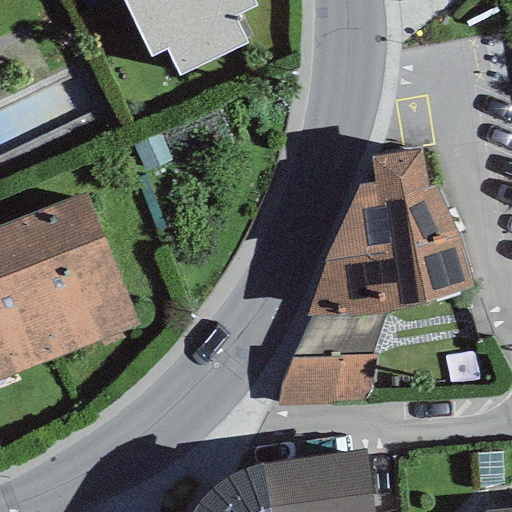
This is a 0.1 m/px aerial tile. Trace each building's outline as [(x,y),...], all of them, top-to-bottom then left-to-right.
[(268,38),(248,0),(102,0),(152,97),(268,38)] [(441,168),(372,186),(324,313),(471,293),(441,168)] [(86,208),(0,245),(0,390),(139,330),(86,208)] [(291,414),(378,414),(379,365),(291,365),(291,414)] [(362,511),(354,455),(270,467),(275,511),(362,511)] [(260,511),(254,472),(191,482),(172,511),(260,511)]
